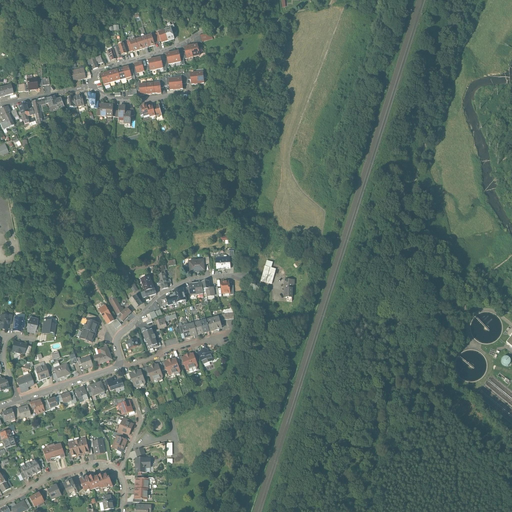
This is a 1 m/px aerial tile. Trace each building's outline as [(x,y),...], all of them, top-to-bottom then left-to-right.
[(163,26),(164,27),(167,38),(174,36),(172,31),(170,24),(163,26)] [(159,35),(160,38),(161,40),(167,38),(164,27),(157,29),(159,35)] [(151,32),(145,33),(148,43),(154,42),(151,32)] [(145,33),(140,35),(143,45),(148,43),(145,33)] [(140,35),(134,37),(137,47),(143,45),(140,35)] [(129,38),(129,39),(132,48),(137,47),(134,37),(129,38)] [(112,46),(112,47),(113,50),(116,57),(121,56),(120,53),(126,51),(125,50),(123,41),(122,41),(117,42),(118,44),(112,46)] [(198,44),(196,43),(196,41),(193,42),(193,41),(189,42),(192,53),(198,52),(198,51),(199,49),(198,44)] [(192,53),(189,42),(186,42),(186,43),(183,44),(184,47),(186,55),(192,53)] [(110,59),(116,57),(113,50),(112,47),(106,49),(110,59)] [(180,58),(179,52),(178,48),(175,48),(175,47),(168,49),(168,50),(165,50),(166,55),(167,61),(168,61),(180,59),(180,58)] [(88,56),(92,67),(97,65),(95,59),(93,56),(96,55),(95,53),(89,55),(89,56),(88,56)] [(149,68),(161,65),(162,65),(161,59),(160,54),(157,55),(157,54),(150,55),(150,56),(147,57),(148,62),(149,68)] [(136,71),(143,69),(141,59),(133,62),(134,64),(136,71)] [(122,65),(122,66),(125,76),(125,77),(130,76),(131,76),(129,68),(128,64),(125,65),(125,64),(122,65)] [(83,66),(71,69),(73,79),(85,76),(83,66)] [(122,66),(117,67),(120,78),(125,76),(122,66)] [(111,69),(114,79),(120,78),(117,67),(111,69)] [(202,68),(190,70),(189,70),(190,76),(190,81),(193,80),(193,81),(200,80),(203,79),(203,74),(206,74),(205,71),(203,71),(202,68)] [(106,71),(105,69),(102,70),(102,71),(100,72),(104,84),(109,82),(109,81),(106,71)] [(111,69),(106,71),(109,81),(114,79),(111,69)] [(180,74),(168,76),(168,81),(169,86),(172,86),(172,87),(179,86),(179,85),(182,85),(181,80),(181,74),(180,74)] [(36,79),(36,78),(27,79),(28,84),(28,89),(29,89),(38,88),(37,84),(39,84),(40,84),(39,79),(38,79),(36,79)] [(152,80),(153,90),(156,90),(160,90),(160,83),(159,79),(152,80)] [(145,81),(146,91),(146,92),(150,91),(153,90),(152,80),(145,81)] [(138,82),(139,87),(139,92),(143,92),(143,91),(146,91),(145,81),(138,82)] [(18,91),(25,90),(25,84),(24,83),(17,84),(18,91)] [(0,97),(4,96),(4,95),(13,93),(11,85),(1,88),(1,87),(0,87),(0,97)] [(94,92),(91,92),(90,91),(86,92),(89,103),(93,103),(94,103),(94,99),(94,92)] [(73,95),(75,104),(79,103),(79,104),(83,103),(81,93),(73,95)] [(50,106),(51,111),(58,109),(64,105),(62,101),(56,103),(54,95),(45,98),(46,102),(46,103),(49,102),(50,106)] [(69,107),(76,105),(75,104),(73,95),(70,96),(70,95),(67,96),(67,97),(67,99),(67,102),(68,102),(69,106),(69,107)] [(32,101),(35,114),(43,112),(44,112),(43,108),(42,108),(41,104),(40,104),(38,104),(37,100),(32,101)] [(154,104),(152,105),(154,113),(155,114),(161,112),(158,101),(154,102),(154,104)] [(149,115),(154,113),(152,105),(152,103),(146,104),(146,102),(140,104),(141,105),(142,112),(143,114),(148,113),(149,115)] [(26,103),(19,105),(22,113),(28,111),(27,109),(28,109),(26,103)] [(10,112),(7,106),(6,106),(0,108),(0,112),(1,116),(8,113),(10,112)] [(44,116),(43,112),(35,114),(36,119),(38,125),(53,120),(53,117),(49,118),(48,116),(44,116)] [(12,121),(8,113),(1,116),(3,120),(5,119),(6,121),(7,123),(12,121)] [(7,123),(6,121),(1,123),(4,131),(7,130),(6,129),(10,127),(10,126),(14,125),(12,121),(7,123)] [(6,142),(0,143),(0,151),(1,154),(9,151),(6,142)] [(223,265),(229,265),(229,259),(229,255),(215,255),(215,264),(223,264),(223,265)] [(188,259),(189,269),(203,267),(203,260),(203,257),(202,257),(195,257),(195,259),(188,259)] [(164,270),(164,267),(165,267),(164,262),(156,264),(158,271),(163,270),(164,270)] [(272,264),(264,262),(260,277),(267,279),(272,264)] [(140,277),(144,289),(153,286),(151,280),(150,280),(148,274),(140,277)] [(159,278),(161,286),(167,285),(165,277),(159,278)] [(203,299),(207,298),(206,294),(214,293),(212,285),(209,285),(208,278),(201,279),(201,280),(201,283),(202,290),(203,299)] [(228,278),(220,279),(221,290),(229,289),(228,282),(228,278)] [(144,289),(140,290),(142,295),(155,291),(154,286),(153,286),(144,289)] [(173,293),(165,295),(165,296),(167,302),(167,303),(172,302),(178,301),(178,300),(185,298),(183,291),(182,286),(172,289),(173,293)] [(135,294),(129,298),(134,306),(141,302),(135,294)] [(126,306),(122,309),(114,295),(109,299),(117,314),(116,315),(117,315),(121,319),(121,320),(130,310),(126,306)] [(99,309),(104,319),(111,315),(104,304),(100,306),(101,308),(99,309)] [(1,314),(1,319),(0,319),(0,322),(0,323),(0,327),(8,329),(9,323),(10,315),(9,315),(1,314)] [(24,315),(16,314),(14,329),(21,330),(22,327),(23,319),(24,315)] [(214,325),(214,327),(218,326),(217,324),(220,323),(218,314),(211,316),(214,325)] [(92,319),(85,317),(84,316),(81,323),(83,324),(82,327),(95,332),(97,328),(96,328),(98,322),(93,320),(92,319)] [(208,327),(208,328),(212,327),(212,326),(214,325),(211,316),(205,317),(208,327)] [(28,324),(30,324),(28,330),(35,331),(36,328),(38,321),(38,320),(31,317),(31,318),(28,324)] [(155,318),(158,327),(165,324),(164,320),(160,321),(159,317),(155,318)] [(202,328),(202,330),(206,329),(205,328),(208,327),(205,317),(199,319),(202,328)] [(51,319),(45,318),(43,332),(49,333),(50,331),(55,332),(56,322),(51,322),(51,319)] [(196,330),(196,332),(200,331),(199,329),(202,328),(199,319),(193,321),(196,330)] [(190,332),(190,333),(194,332),(193,331),(196,330),(193,321),(187,323),(190,332)] [(181,324),(183,330),(184,335),(188,334),(187,333),(190,332),(187,323),(181,324)] [(151,326),(141,329),(148,348),(157,345),(151,326)] [(95,332),(82,327),(81,330),(82,330),(80,336),(91,340),(93,335),(94,335),(95,332)] [(175,335),(163,338),(165,343),(176,340),(175,335)] [(135,337),(126,339),(127,342),(128,342),(130,347),(138,344),(137,340),(136,340),(135,337)] [(18,342),(14,341),(12,350),(17,350),(16,352),(20,353),(21,352),(25,352),(26,344),(22,343),(22,342),(18,341),(18,342)] [(200,346),(200,348),(198,349),(201,357),(202,359),(206,358),(209,359),(211,358),(212,356),(211,354),(212,352),(210,351),(209,350),(208,349),(207,349),(205,346),(203,345),(200,346)] [(102,352),(95,354),(97,360),(98,363),(111,358),(106,346),(101,348),(102,352)] [(503,347),(502,348),(501,349),(500,351),(501,353),(502,355),(503,356),(505,356),(507,356),(508,355),(509,354),(510,352),(510,350),(510,348),(509,347),(507,346),(505,346),(503,347)] [(195,355),(194,354),(192,350),(192,351),(190,351),(188,350),(186,351),(191,365),(196,364),(197,362),(195,357),(196,356),(195,355)] [(187,367),(191,365),(186,351),(183,352),(182,354),(181,355),(182,358),(181,360),(182,362),(183,362),(185,366),(187,367)] [(88,355),(79,358),(81,363),(83,368),(92,364),(88,355)] [(178,362),(177,361),(176,360),(175,356),(175,357),(173,357),(171,356),(169,357),(174,371),(178,369),(179,368),(177,364),(178,362)] [(174,371),(169,357),(166,358),(165,360),(164,361),(165,364),(164,365),(165,367),(166,367),(168,372),(169,373),(174,371)] [(153,362),(151,363),(157,377),(161,376),(162,375),(162,374),(160,370),(161,369),(160,367),(159,367),(158,362),(157,363),(155,363),(153,362)] [(55,367),(58,377),(63,375),(63,374),(69,372),(66,363),(55,367)] [(152,379),(157,377),(151,363),(149,364),(148,366),(146,367),(147,371),(147,372),(147,374),(148,374),(150,378),(152,379)] [(46,367),(37,370),(40,379),(44,378),(44,376),(49,374),(46,367)] [(142,376),(143,374),(143,373),(141,372),(140,368),(138,369),(136,368),(134,369),(139,383),(143,381),(144,381),(144,380),(142,376)] [(139,383),(134,369),(131,370),(130,372),(128,373),(129,376),(129,378),(129,379),(131,380),(132,384),(134,384),(139,383)] [(24,376),(17,379),(20,386),(24,385),(25,387),(34,384),(31,376),(25,378),(24,376)] [(111,376),(106,378),(110,389),(119,386),(123,385),(121,378),(112,381),(111,379),(112,379),(111,376)] [(4,378),(2,379),(0,379),(0,385),(1,389),(9,387),(7,380),(5,381),(4,378)] [(89,384),(91,390),(92,393),(97,391),(97,392),(103,390),(101,384),(100,380),(89,384)] [(82,393),(85,392),(83,386),(75,389),(77,396),(83,395),(82,393)] [(61,394),(63,398),(64,402),(67,400),(70,399),(71,399),(68,392),(61,394)] [(46,406),(44,407),(45,411),(51,408),(58,405),(57,402),(55,397),(44,400),(46,406)] [(35,408),(37,413),(45,411),(44,407),(42,401),(41,399),(34,401),(36,407),(35,408)] [(125,400),(118,402),(121,412),(131,409),(128,399),(125,400)] [(15,408),(15,409),(18,416),(21,416),(21,418),(30,415),(27,405),(19,408),(19,407),(15,408)] [(12,409),(3,412),(6,420),(11,419),(11,420),(15,419),(14,417),(12,410),(12,409)] [(130,425),(131,424),(132,422),(127,420),(121,418),(119,423),(129,427),(130,425)] [(129,430),(128,429),(129,427),(119,423),(117,428),(123,430),(128,433),(129,430)] [(0,433),(3,439),(12,436),(10,430),(6,431),(5,429),(3,430),(3,432),(0,433)] [(116,434),(115,436),(113,441),(115,441),(112,446),(121,450),(126,438),(121,436),(116,434)] [(12,436),(3,439),(5,448),(16,444),(13,436),(12,436)] [(87,445),(84,436),(78,437),(82,453),(88,451),(89,451),(87,445)] [(78,437),(73,439),(76,454),(82,453),(78,437)] [(101,438),(92,439),(92,444),(94,452),(103,450),(101,438)] [(73,439),(67,440),(69,450),(70,455),(71,455),(76,454),(73,439)] [(48,444),(47,446),(44,448),(43,449),(47,460),(48,461),(54,459),(55,459),(57,458),(57,457),(64,455),(64,454),(60,443),(59,442),(56,443),(55,442),(54,442),(48,444)] [(142,446),(135,448),(136,454),(144,452),(142,446)] [(144,456),(135,456),(135,470),(144,470),(144,465),(149,465),(149,457),(144,457),(144,456)] [(36,458),(31,461),(36,471),(41,469),(38,463),(36,458)] [(31,461),(26,463),(31,474),(36,471),(31,461)] [(26,463),(21,466),(23,471),(26,476),(31,474),(26,463)] [(102,472),(97,474),(102,486),(102,487),(107,485),(108,487),(112,485),(108,475),(107,476),(106,472),(103,473),(102,472)] [(93,473),(87,476),(92,488),(97,485),(98,487),(102,486),(97,474),(94,475),(93,473)] [(83,489),(87,488),(89,489),(92,488),(87,476),(87,475),(85,474),(78,477),(82,487),(83,489)] [(63,482),(62,482),(64,485),(67,493),(74,490),(75,492),(77,491),(74,485),(71,478),(63,482)] [(5,481),(0,483),(0,486),(3,491),(9,488),(8,485),(6,481),(5,481)] [(51,488),(48,489),(47,489),(50,495),(51,497),(55,495),(55,497),(61,494),(56,484),(51,486),(51,488)] [(44,490),(40,493),(44,501),(48,498),(47,497),(44,490)] [(35,494),(30,496),(35,506),(44,501),(40,493),(39,492),(35,494)] [(112,505),(109,494),(107,494),(104,494),(105,498),(103,499),(103,501),(102,502),(104,509),(109,508),(109,506),(112,505)] [(249,496),(243,494),(243,496),(242,495),(240,500),(240,499),(239,503),(238,507),(239,507),(238,509),(245,511),(245,509),(246,509),(248,505),(249,502),(250,498),(249,498),(249,496)] [(13,511),(14,511),(19,511),(20,511),(20,510),(23,508),(24,510),(28,507),(24,500),(14,505),(12,503),(7,505),(10,511),(13,511)]
